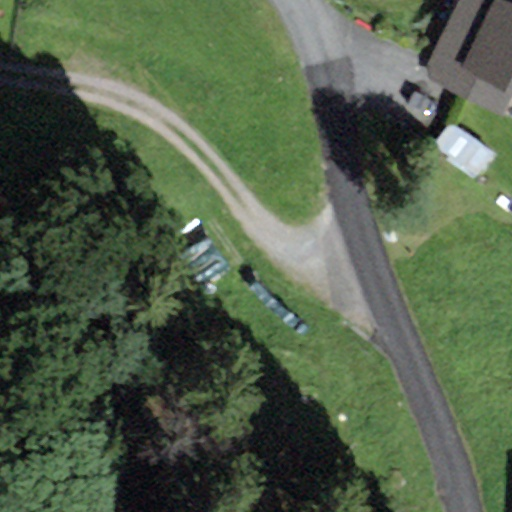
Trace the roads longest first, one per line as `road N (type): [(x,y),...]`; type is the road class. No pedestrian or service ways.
road 1 (unclassified): [(292,0),(330,92),(383,299),(441,432),(464,511)]
road 2 (track): [(0,84),(159,116),(336,295),(383,299)]
